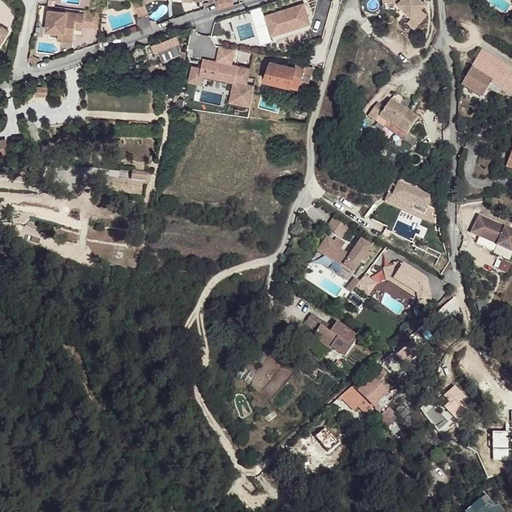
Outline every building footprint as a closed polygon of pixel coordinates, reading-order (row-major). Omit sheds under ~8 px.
[(132,0),(139,16),(148,13),(142,0),(132,0)] [(209,0),(209,2),(218,1),(219,8),(234,5),(233,0),(209,0)] [(383,0),(398,4),(412,17),(407,22),(415,29),(427,15),(420,9),(425,3),(422,0),(383,0)] [(269,35),(311,25),(305,2),(264,12),(269,35)] [(101,13),(82,10),(81,14),(49,10),(46,31),(58,32),(74,34),(75,29),(83,30),(83,27),(100,29),(101,13)] [(0,45),(9,31),(0,25),(0,45)] [(74,34),(58,32),(57,40),(73,42),(74,34)] [(151,46),(154,53),(158,52),(172,46),(174,52),(181,49),(179,45),(180,44),(177,36),(151,46)] [(201,43),(191,41),(189,56),(198,58),(201,43)] [(181,49),(181,52),(186,53),(189,42),(180,44),(179,45),(181,49)] [(250,66),(233,64),(235,47),(218,44),(215,59),(202,57),(201,67),(190,65),(188,83),(201,85),(202,76),(221,79),(219,92),(229,94),(228,102),(251,105),(254,84),(248,83),(250,66)] [(511,68),(482,50),(461,86),(482,98),(488,89),(491,84),(500,90),(511,97),(511,77),(509,76),(511,71),(511,68)] [(29,61),(36,64),(40,58),(30,54),(29,61)] [(270,62),(264,81),(298,89),(300,84),(308,86),(313,69),(296,64),(295,67),(270,62)] [(488,89),(497,95),(500,90),(491,84),(488,89)] [(35,87),(35,96),(47,96),(47,88),(35,87)] [(378,103),(368,116),(384,127),(387,122),(406,135),(418,118),(391,99),(385,108),(378,103)] [(406,135),(387,122),(384,127),(403,140),(406,135)] [(402,165),(404,159),(397,156),(395,162),(402,165)] [(34,161),(29,173),(42,179),(47,166),(34,161)] [(133,171),(132,180),(145,181),(146,172),(133,171)] [(424,217),(434,196),(394,179),(385,201),(424,217)] [(497,246),(511,252),(511,231),(479,216),(472,233),(497,245),(497,246)] [(327,229),(337,236),(344,225),(334,219),(327,229)] [(344,225),(337,236),(342,239),(349,228),(344,225)] [(324,256),(334,242),(327,238),(318,251),(324,256)] [(334,242),(324,256),(353,274),(361,262),(365,264),(368,259),(365,257),(371,246),(361,239),(350,256),(341,250),(345,244),(336,238),(334,242)] [(507,273),(510,265),(502,261),(498,269),(507,273)] [(387,280),(393,279),(417,294),(418,299),(418,301),(431,298),(429,288),(419,291),(427,279),(403,264),(402,264),(394,266),(383,269),(386,280),(387,280)] [(356,287),(360,291),(369,279),(364,276),(360,282),(356,287)] [(354,278),(346,290),(351,293),(356,287),(360,282),(354,278)] [(368,296),(377,285),(369,279),(360,291),(368,296)] [(417,294),(393,279),(387,280),(418,299),(417,294)] [(429,288),(427,279),(419,291),(429,288)] [(487,309),(484,301),(477,303),(479,312),(487,309)] [(279,324),(264,314),(259,321),(263,324),(265,323),(275,330),(279,324)] [(331,348),(345,358),(358,338),(337,323),(333,329),(311,314),(304,325),(316,333),(312,338),(330,350),(331,348)] [(353,387),(339,398),(341,401),(343,399),(354,411),(358,407),(367,415),(374,408),(382,414),(387,410),(389,407),(382,400),(389,392),(378,383),(387,372),(378,365),(369,374),(355,389),(353,387)] [(445,408),(460,424),(472,412),(462,402),(464,400),(455,391),(453,393),(451,391),(445,397),(451,403),(445,408)] [(382,414),(379,417),(404,446),(411,440),(387,410),(382,414)] [(357,437),(350,430),(345,434),(352,442),(357,437)] [(501,511),(503,510),(498,503),(494,506),(486,497),(471,510),(473,511),(501,511)]
